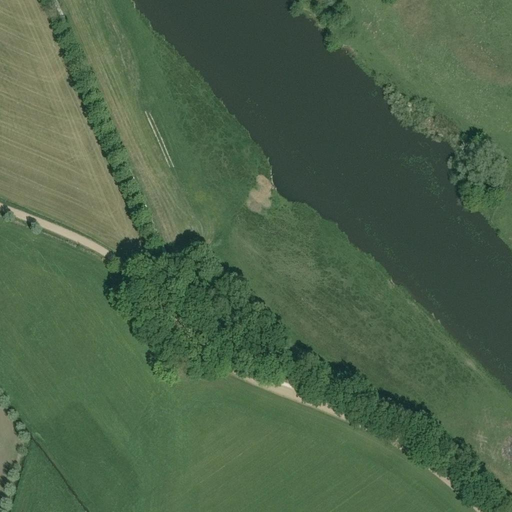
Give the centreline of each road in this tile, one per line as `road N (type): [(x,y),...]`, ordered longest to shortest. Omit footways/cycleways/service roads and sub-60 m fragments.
road 1 (track): [(283,391),(215,355),(99,249),(0,205)]
road 2 (track): [(283,391),(409,448),(484,511)]
